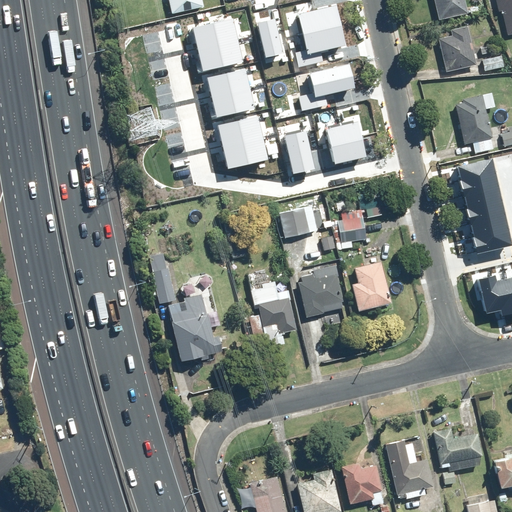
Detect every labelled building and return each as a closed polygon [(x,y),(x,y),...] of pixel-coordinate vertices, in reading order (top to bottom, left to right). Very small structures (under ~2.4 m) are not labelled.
[(170,0),(173,11),(206,4),(204,0),(170,0)] [(463,0),(430,0),(435,20),(466,13),(463,0)] [(511,0),(495,0),(504,37),(511,35),(511,0)] [(299,13),(304,35),(342,26),(337,4),(299,13)] [(261,23),(268,56),(285,52),(278,19),(261,23)] [(194,29),(203,68),(240,60),(231,21),(194,29)] [(295,53),(299,68),(322,63),(319,52),(346,46),(342,26),(304,35),(307,51),(295,53)] [(466,28),(446,32),(447,37),(433,40),(440,76),(474,70),(466,28)] [(160,95),(186,90),(176,42),(147,48),(155,85),(158,85),(160,95)] [(498,57),(477,61),(480,73),(501,68),(498,57)] [(301,95),(305,110),(329,104),(326,93),(356,87),(351,65),(310,74),(314,92),(301,95)] [(209,80),(218,119),(255,111),(246,72),(209,80)] [(490,150),(486,139),(490,137),(479,100),(450,109),(462,146),(468,144),(471,156),(490,150)] [(220,129),(229,167),(266,159),(257,120),(220,129)] [(330,128),(338,163),(368,156),(360,121),(330,128)] [(511,127),(497,132),(501,150),(511,147),(511,127)] [(285,138),(293,172),(313,168),(305,134),(285,138)] [(184,175),(204,171),(197,141),(157,149),(165,188),(186,184),(184,175)] [(458,166),(478,253),(511,245),(492,158),(458,166)] [(160,193),(157,181),(144,184),(147,197),(160,193)] [(511,196),(502,200),(509,224),(511,222),(511,196)] [(304,206),(281,212),(288,237),(311,231),(304,206)] [(354,239),(366,237),(361,208),(334,212),(339,248),(343,247),(355,245),(354,239)] [(333,235),(321,238),(323,250),(336,248),(333,235)] [(357,257),(355,245),(343,247),(345,259),(357,257)] [(164,253),(151,256),(162,303),(168,301),(176,299),(164,253)] [(358,310),(393,303),(383,259),(354,266),(358,281),(352,283),(358,308),(358,310)] [(338,269),(297,278),(305,315),(346,305),(338,269)] [(479,279),(487,312),(501,309),(502,315),(511,312),(511,279),(497,283),(495,275),(479,279)] [(259,311),(255,312),(251,313),(254,328),(258,328),(262,346),(286,340),(285,332),(298,329),(289,287),(280,289),(278,279),(249,285),(253,305),(258,304),(259,311)] [(205,293),(184,298),(185,301),(169,304),(180,358),(217,350),(205,293)] [(434,430),(445,483),(459,481),(456,468),(485,462),(479,435),(460,439),(458,426),(434,430)] [(413,439),(389,443),(399,499),(434,493),(427,457),(416,459),(413,439)] [(511,452),(494,457),(500,486),(511,483),(511,452)] [(389,483),(383,484),(378,459),(342,465),(349,506),(392,498),(389,483)] [(333,466),(309,470),(311,482),(300,484),(305,511),(329,511),(341,510),(333,466)] [(286,511),(280,477),(250,483),(256,511),(286,511)] [(499,511),(496,498),(466,505),(467,511),(499,511)]
